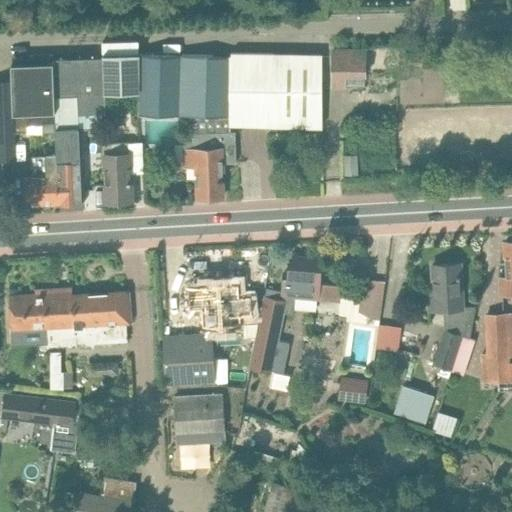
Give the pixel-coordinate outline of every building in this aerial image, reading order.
[(365,50),(333,50),(333,85),(346,85),(346,75),(365,75),(365,50)] [(228,54),(140,53),(140,56),(138,85),(137,114),(227,113),(228,54)] [(321,54),(228,54),(230,125),(321,127),(321,54)] [(138,85),(140,56),(104,57),(105,83),(138,85)] [(105,83),(104,57),(53,59),(53,62),(56,116),(77,115),(77,114),(89,114),(103,113),(102,83),(105,83)] [(56,116),(53,62),(13,64),(14,110),(14,114),(25,114),(26,126),(43,125),(43,121),(56,121),(56,116)] [(0,159),(15,159),(14,139),(15,132),(14,114),(14,110),(12,81),(0,80),(0,159)] [(81,182),(77,115),(56,116),(56,121),(57,153),(60,202),(82,202),(81,182)] [(236,162),(235,131),(185,132),(186,165),(197,165),(198,197),(223,196),(222,162),(236,162)] [(131,200),(129,141),(105,142),(106,153),(106,181),(107,201),(131,200)] [(60,202),(57,153),(46,154),(47,174),(24,174),(24,184),(25,204),(60,202)] [(507,277),(501,277),(502,294),(511,293),(511,240),(505,241),(507,277)] [(284,278),(283,291),(296,294),(295,297),(339,300),(340,284),(319,282),(321,257),(291,254),(290,271),(289,278),(284,278)] [(434,287),(429,288),(429,298),(430,309),(445,309),(446,328),(445,328),(434,362),(464,375),(476,339),(470,337),(472,325),(476,306),(463,306),(460,263),(432,264),(434,287)] [(385,280),(363,277),(359,310),(369,316),(380,317),(385,280)] [(189,291),(190,311),(202,310),(203,325),(205,325),(206,333),(163,335),(166,382),(177,383),(215,381),(213,338),(241,337),(240,316),(252,315),(251,295),(239,296),(238,283),(201,285),(201,290),(189,291)] [(45,292),(10,294),(13,348),(48,342),(48,345),(127,340),(126,323),(131,322),(127,290),(73,294),(72,286),(44,288),(45,292)] [(252,360),(251,367),(272,372),(272,370),(283,372),(290,342),(279,340),(285,312),(292,314),(295,297),(296,294),(283,291),(267,288),(265,297),(266,297),(252,360)] [(511,311),(487,313),(489,352),(483,352),(484,380),(498,379),(499,391),(511,390),(511,311)] [(402,327),(379,324),(375,349),(399,353),(402,327)] [(52,349),(53,386),(74,386),(73,368),(63,369),(63,349),(52,349)] [(343,373),(338,397),(366,402),(370,378),(343,373)] [(404,382),(394,411),(425,421),(434,392),(404,382)] [(224,392),(173,395),(175,432),(226,429),(224,392)] [(5,394),(3,415),(55,422),(51,449),(75,452),(78,425),(73,425),(76,403),(5,394)] [(434,429),(454,434),(459,414),(439,410),(434,429)] [(132,511),(138,480),(103,474),(100,492),(74,488),(74,490),(65,489),(61,511),(132,511)] [(273,479),(263,511),(297,511),(305,488),(273,479)]
